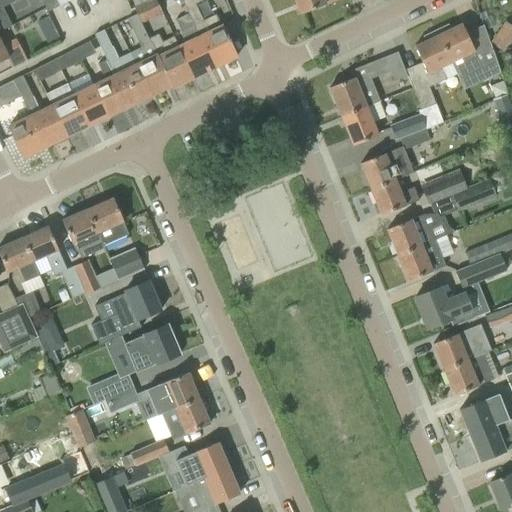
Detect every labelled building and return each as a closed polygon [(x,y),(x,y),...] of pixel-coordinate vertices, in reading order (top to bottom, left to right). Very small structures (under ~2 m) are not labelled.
[(59,6),(56,0),(39,0),(46,13),(59,6)] [(136,14),(140,24),(141,23),(162,13),(154,0),(152,0),(133,8),(136,14)] [(227,39),(215,15),(201,21),(198,13),(190,17),(188,11),(195,8),(193,4),(201,0),(180,0),(188,14),(193,25),(198,36),(213,66),(235,56),(228,43),(230,42),(228,38),(227,39)] [(335,0),(293,0),(300,15),(335,0)] [(0,31),(10,26),(1,8),(0,9),(0,31)] [(140,48),(129,54),(149,95),(170,85),(148,39),(145,32),(141,23),(140,24),(136,14),(126,19),(140,48)] [(193,25),(188,14),(175,20),(180,31),(193,25)] [(47,17),(36,23),(41,34),(53,28),(47,17)] [(511,27),(500,20),(487,41),(501,49),(511,31),(511,27)] [(435,32),(450,63),(458,79),(481,68),(473,52),(460,24),(448,30),(447,26),(435,32)] [(106,60),(128,105),(149,95),(129,54),(118,59),(103,30),(95,35),(107,59),(106,60)] [(414,47),(421,63),(432,85),(444,80),(439,68),(450,63),(435,32),(423,37),(425,41),(414,47)] [(192,77),(177,46),(173,37),(161,43),(157,34),(148,39),(170,85),(170,87),(192,77)] [(177,46),(192,77),(213,66),(198,36),(177,46)] [(0,43),(0,62),(2,61),(20,51),(14,40),(2,47),(0,43)] [(95,53),(89,42),(75,49),(81,61),(95,53)] [(498,66),(489,43),(477,48),(488,71),(498,66)] [(81,61),(75,49),(54,59),(60,71),(81,61)] [(329,88),(340,117),(378,102),(366,73),(370,71),(372,77),(389,71),(393,82),(392,79),(405,74),(406,77),(397,52),(349,71),(352,78),(329,88)] [(60,71),(54,59),(32,71),(39,82),(60,71)] [(128,105),(106,60),(97,64),(105,80),(92,86),(107,115),(128,105)] [(420,71),(406,76),(406,77),(414,94),(420,110),(434,105),(428,88),(420,71)] [(65,136),(50,106),(40,111),(21,76),(12,81),(20,97),(21,96),(30,116),(29,116),(44,146),(65,136)] [(0,106),(20,97),(12,81),(0,86),(0,106)] [(86,126),(71,96),(66,84),(45,95),(50,106),(65,136),(86,126)] [(92,86),(71,96),(86,126),(107,115),(92,86)] [(511,130),(511,108),(507,94),(492,100),(504,133),(511,130)] [(378,102),(340,117),(352,146),(377,136),(371,122),(383,117),(378,102)] [(394,141),(400,139),(424,129),(418,115),(388,126),(394,141)] [(44,146),(29,116),(8,126),(22,156),(44,146)] [(400,139),(403,148),(427,139),(424,129),(400,139)] [(359,164),(370,190),(394,180),(408,175),(397,148),(359,164)] [(427,205),(451,196),(451,195),(466,189),(465,187),(460,175),(421,189),(427,205)] [(394,180),(370,190),(380,216),(399,208),(417,200),(412,188),(399,194),(394,180)] [(451,196),(457,212),(495,197),(487,180),(465,187),(466,189),(451,195),(451,196)] [(112,198),(86,209),(102,246),(128,235),(112,198)] [(102,246),(86,209),(61,221),(77,257),(102,246)] [(386,230),(396,256),(433,241),(423,215),(405,222),(386,230)] [(47,227),(21,238),(32,261),(46,255),(51,269),(63,263),(47,227)] [(469,266),(511,248),(511,233),(463,252),(469,266)] [(32,261),(21,238),(0,247),(0,258),(6,273),(17,268),(23,282),(38,276),(32,261)] [(433,241),(396,256),(407,282),(425,274),(444,266),(433,241)] [(118,281),(143,270),(138,259),(124,265),(119,254),(108,260),(118,281)] [(505,271),(498,254),(454,272),(461,289),(505,271)] [(82,287),(85,293),(85,295),(96,290),(99,289),(86,261),(73,267),(82,287)] [(82,287),(73,267),(60,272),(71,299),(81,295),(85,293),(82,287)] [(114,314),(89,325),(98,345),(140,327),(137,320),(142,318),(160,310),(148,281),(129,289),(123,291),(124,293),(107,300),(114,314)] [(0,313),(0,314),(4,312),(18,306),(14,299),(13,300),(5,285),(0,286),(0,313)] [(471,311),(464,294),(445,301),(439,287),(413,298),(426,329),(449,320),(452,327),(473,319),(470,311),(471,311)] [(21,304),(28,319),(39,314),(30,293),(14,299),(18,306),(21,304)] [(36,337),(28,319),(21,304),(18,306),(4,312),(0,314),(0,313),(0,347),(3,353),(36,337)] [(511,319),(511,307),(511,305),(484,315),(489,328),(511,319)] [(39,329),(44,339),(53,334),(55,330),(50,320),(38,326),(39,329)] [(148,333),(123,344),(135,373),(155,365),(161,362),(179,354),(166,325),(148,333)] [(432,344),(443,370),(467,360),(461,346),(474,341),(470,329),(451,336),(432,344)] [(0,369),(0,368),(13,363),(9,353),(0,357),(0,378),(4,377),(0,369)] [(467,360),(443,370),(453,396),(472,388),(490,380),(492,379),(482,354),(467,360)] [(511,364),(501,369),(506,381),(511,379),(511,364)] [(92,405),(103,401),(103,400),(132,387),(127,376),(125,371),(85,388),(92,405)] [(187,373),(145,390),(156,416),(160,415),(198,399),(197,397),(201,395),(196,382),(192,384),(187,373)] [(103,400),(103,401),(109,414),(138,401),(132,387),(103,400)] [(496,395),(459,410),(469,436),(507,421),(496,395)] [(198,399),(160,415),(171,440),(209,424),(198,399)] [(69,427),(84,421),(80,410),(65,416),(69,427)] [(507,421),(469,436),(480,462),(498,454),(511,448),(511,418),(507,421)] [(129,453),(135,467),(167,453),(163,439),(129,453)] [(185,487),(190,484),(210,476),(227,468),(233,466),(227,451),(221,454),(216,442),(174,460),(185,487)] [(210,476),(190,484),(201,510),(238,494),(227,468),(210,476)] [(511,510),(511,476),(511,473),(488,483),(500,510),(508,506),(510,511),(511,510)] [(99,481),(110,511),(119,511),(129,509),(116,475),(99,481)] [(30,511),(26,502),(17,505),(0,511),(30,511)]
